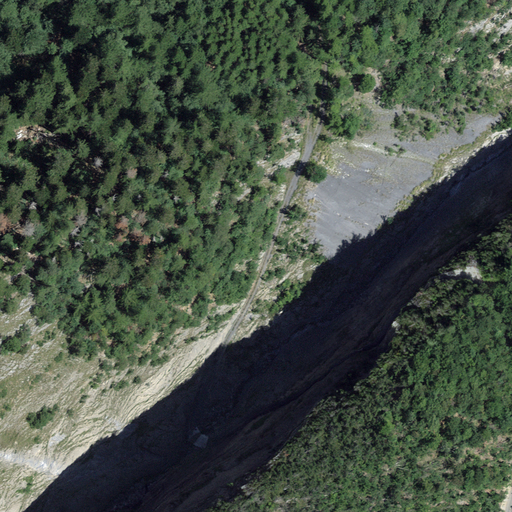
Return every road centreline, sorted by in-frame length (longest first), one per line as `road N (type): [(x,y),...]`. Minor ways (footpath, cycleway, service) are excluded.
road 1 (track): [(511,356),(487,288),(466,272),(449,273),(373,342),(299,392),(207,442),(196,440),(194,418),(207,383),(321,113),(321,83),(292,0)]
road 2 (track): [(277,223),(317,192),(343,103),(329,0)]
